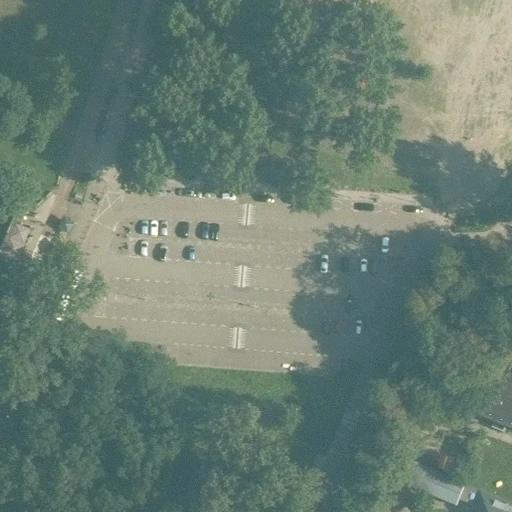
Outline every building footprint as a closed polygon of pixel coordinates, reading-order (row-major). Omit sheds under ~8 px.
[(0,249),(9,228),(0,224),(0,209),(0,208),(0,249)] [(511,427),(511,373),(502,370),(483,416),(511,427)] [(469,399),(439,387),(435,398),(465,410),(469,399)] [(383,496),(403,504),(413,481),(422,485),(420,490),(457,506),(459,501),(473,507),(479,492),(399,458),(383,496)] [(511,511),(511,505),(479,492),(473,507),(472,510),(475,511),(511,511)]
